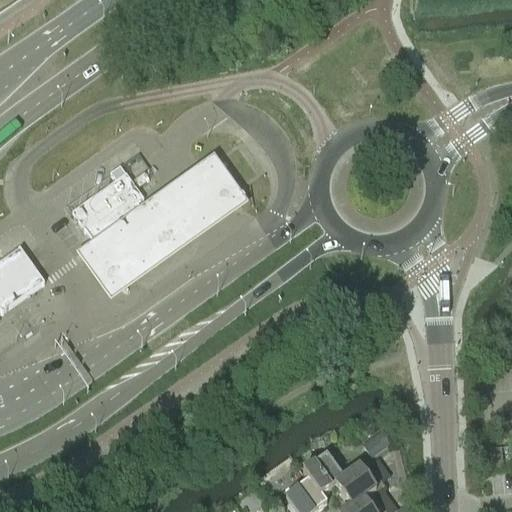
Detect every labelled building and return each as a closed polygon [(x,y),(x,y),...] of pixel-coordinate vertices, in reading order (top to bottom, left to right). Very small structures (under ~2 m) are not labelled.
[(79,260),(113,308),(250,211),(215,163),(79,260)] [(143,204),(125,179),(71,217),(83,234),(83,235),(84,237),(85,236),(94,248),(140,216),(135,210),(138,207),(139,208),(140,207),(139,206),(143,204)] [(29,270),(19,256),(20,255),(19,253),(17,255),(0,267),(0,315),(0,316),(0,315),(0,317),(1,318),(3,317),(2,316),(41,289),(42,289),(44,288),(42,286),(41,287),(31,272),(32,271),(31,269),(29,270)] [(381,436),(362,450),(371,463),(390,449),(381,436)] [(302,477),(307,485),(308,485),(320,501),(320,500),(335,490),(334,490),(343,484),(342,484),(326,460),(302,477)] [(363,505),(371,499),(383,491),(366,467),(342,484),(343,484),(334,490),(335,490),(350,511),(351,511),(362,504),(363,505)] [(320,511),(326,508),(320,500),(320,501),(308,485),(307,485),(285,501),(292,511),(320,511)] [(380,511),(371,499),(363,505),(362,504),(351,511),(350,511),(349,511),(380,511)]
